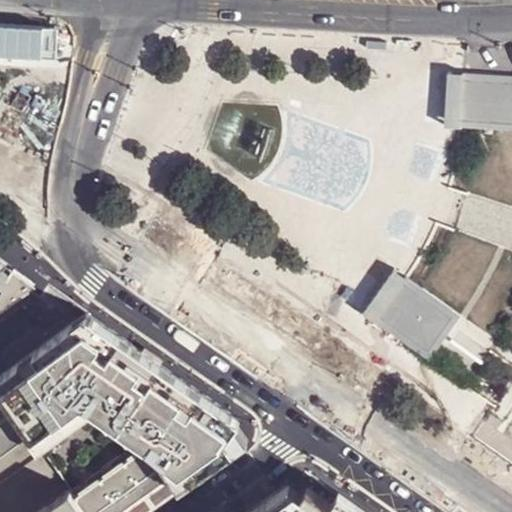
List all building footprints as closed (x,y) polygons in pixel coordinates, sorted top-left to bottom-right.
[(442,124),(457,124),(457,121),(457,118),(460,78),(461,71),(445,70),(442,120),(442,124)] [(511,73),(461,71),(460,78),(511,81),(511,121),(457,118),(457,121),(457,124),(482,126),(511,128),(511,73)] [(511,81),(460,78),(457,118),(511,121),(511,81)] [(0,288),(9,274),(0,267),(0,288)] [(360,310),(373,320),(377,314),(400,282),(402,279),(404,276),(391,267),(389,271),(360,310)] [(0,311),(12,303),(31,289),(9,274),(0,288),(0,311)] [(377,314),(373,320),(426,358),(456,317),(458,314),(419,287),(404,276),(402,279),(400,282),(448,316),(425,349),(377,314)] [(448,316),(400,282),(377,314),(425,349),(448,316)] [(89,313),(0,375),(0,386),(31,431),(70,487),(88,511),(142,511),(238,445),(232,432),(242,421),(89,313)] [(0,453),(31,431),(0,386),(0,453)] [(0,511),(34,511),(70,487),(31,431),(0,453),(0,511)] [(285,484),(252,508),(255,511),(349,511),(308,483),(300,494),(285,484)] [(88,511),(70,487),(34,511),(88,511)]
